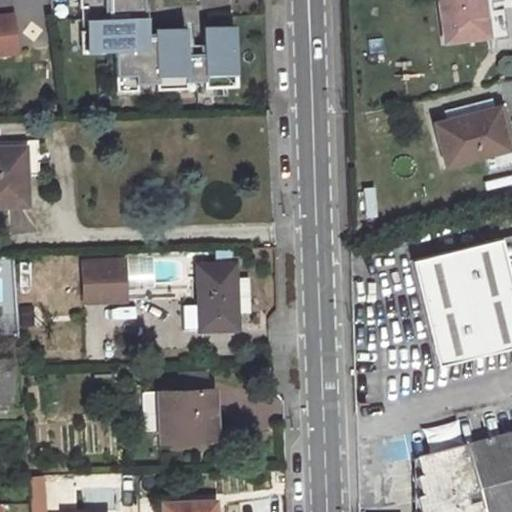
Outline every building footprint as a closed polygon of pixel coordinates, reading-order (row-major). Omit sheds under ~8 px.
[(78,0),(79,8),(86,8),(87,31),(80,31),(81,52),(114,51),(116,92),(137,91),(137,84),(156,83),(157,91),(187,89),(187,82),(205,81),(205,88),(236,87),(233,27),(203,28),(204,53),(186,54),(185,28),(154,30),(154,33),(145,33),(143,0),(78,0)] [(479,0),(438,0),(443,40),(487,34),(484,9),(481,9),(479,0)] [(0,53),(18,52),(13,14),(0,15),(0,53)] [(491,106),(433,121),(443,163),(506,147),(501,124),(496,126),(491,106)] [(0,205),(27,205),(24,148),(0,149),(0,205)] [(434,365),(511,345),(511,235),(409,260),(434,365)] [(124,299),(123,258),(81,260),(83,301),(124,299)] [(234,263),(196,264),(198,329),(236,328),(235,312),(234,277),(234,263)] [(247,277),(234,277),(235,312),(248,312),(247,277)] [(14,359),(0,359),(0,410),(15,410),(14,359)] [(205,390),(204,376),(174,377),(175,392),(205,390)] [(210,437),(207,390),(205,390),(175,392),(142,394),(144,425),(158,424),(159,440),(210,437)] [(511,511),(511,435),(465,448),(481,511),(511,511)] [(481,511),(465,448),(413,461),(418,480),(414,482),(419,501),(414,502),(417,511),(481,511)] [(213,511),(213,502),(162,503),(161,511),(213,511)]
